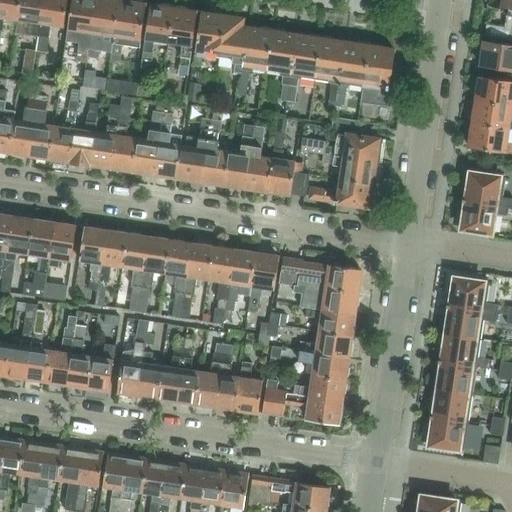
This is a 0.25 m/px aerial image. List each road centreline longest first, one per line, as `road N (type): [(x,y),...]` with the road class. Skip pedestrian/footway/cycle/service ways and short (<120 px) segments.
road 1 (unclassified): [(406,243),(0,182)]
road 2 (unclassified): [(0,405),(373,461)]
road 3 (tertiary): [(406,243),(439,0)]
road 4 (tertiary): [(373,461),(406,243)]
road 5 (unclassified): [(511,483),(373,461)]
